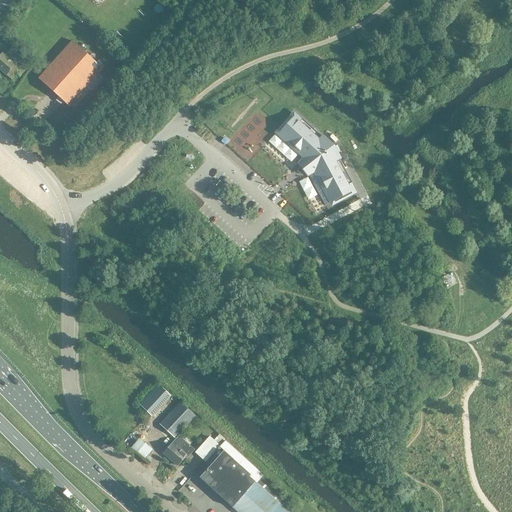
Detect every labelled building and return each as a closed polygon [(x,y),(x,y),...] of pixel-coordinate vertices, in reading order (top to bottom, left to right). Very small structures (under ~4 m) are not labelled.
[(69,106),(103,68),(73,41),(38,79),(59,97),(56,100),(61,104),(64,101),(69,106)] [(19,77),(29,66),(20,58),(16,62),(20,66),(18,68),(2,54),(0,56),(0,69),(5,74),(9,68),(19,77)] [(292,116),(279,131),(305,155),(298,162),(302,167),(299,169),(303,174),(306,172),(309,176),(309,177),(309,176),(325,205),(329,203),(333,201),(335,204),(353,194),(341,171),(345,169),(333,147),(315,130),(311,133),(292,116)] [(152,415),(172,395),(159,383),(140,403),(152,415)] [(180,403),(160,425),(174,438),(195,415),(180,403)] [(179,436),(163,453),(170,459),(186,442),(179,436)] [(206,462),(196,474),(233,508),(256,483),(249,477),(251,476),(220,448),(220,447),(220,446),(223,443),(215,436),(212,439),(209,437),(195,453),(206,462)] [(139,437),(132,447),(147,457),(153,448),(139,437)] [(186,442),(170,459),(178,466),(186,456),(187,458),(195,450),(186,442)] [(293,511),(282,502),(258,480),(256,483),(233,508),(237,511),(293,511)]
